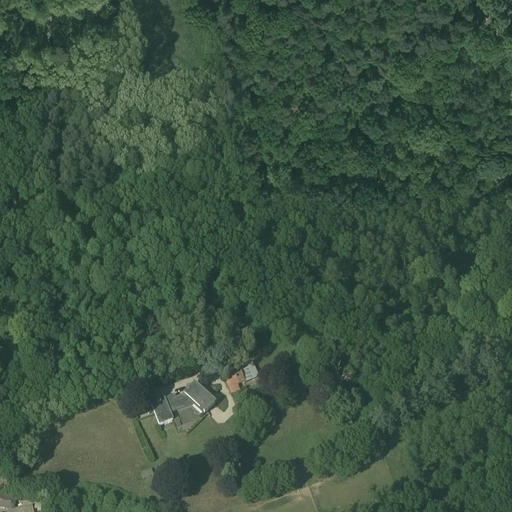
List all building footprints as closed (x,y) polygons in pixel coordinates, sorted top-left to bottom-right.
[(238,369),(244,385),(258,380),(252,364),(238,369)] [(238,369),(222,375),(228,392),(244,385),(238,369)] [(194,387),(184,397),(184,398),(172,403),(171,403),(175,415),(184,411),(194,407),(194,408),(197,405),(201,409),(200,410),(201,411),(202,411),(205,413),(203,416),(203,417),(213,406),(194,387)] [(172,401),(164,404),(170,418),(175,416),(175,415),(171,403),(172,403),(172,401)] [(164,404),(151,408),(159,430),(172,425),(170,418),(164,404)] [(177,428),(198,421),(195,410),(182,413),(184,418),(174,421),(178,433),(179,433),(177,428)] [(151,473),(140,476),(142,484),(153,481),(151,473)] [(15,501),(0,498),(0,510),(9,511),(10,511),(14,510),(15,501)]
